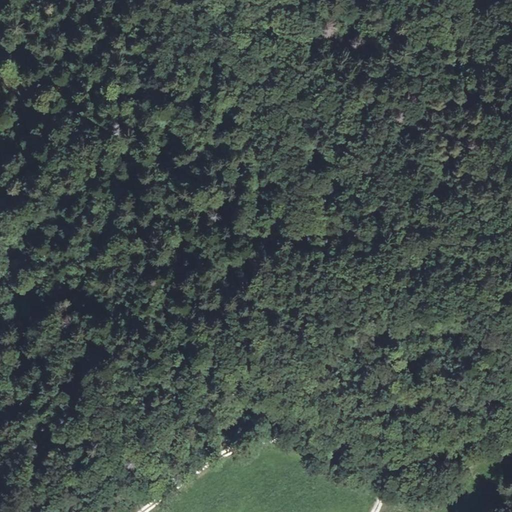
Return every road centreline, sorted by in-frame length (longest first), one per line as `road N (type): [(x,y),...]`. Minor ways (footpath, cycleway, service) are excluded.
road 1 (track): [(144,511),(205,463),(263,439),(388,460)]
road 2 (track): [(388,460),(453,447),(511,407)]
